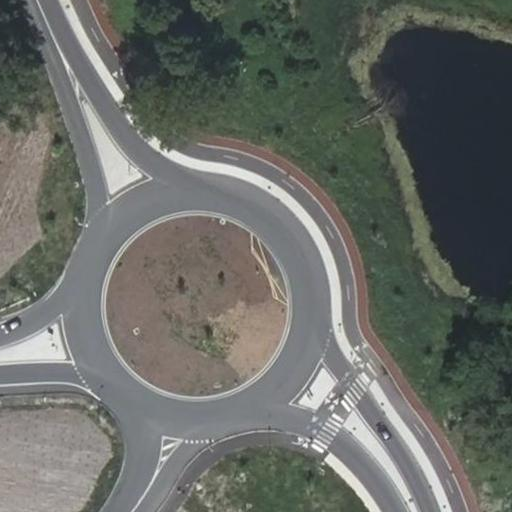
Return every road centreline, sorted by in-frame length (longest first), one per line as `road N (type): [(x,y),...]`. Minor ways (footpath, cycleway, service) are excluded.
road 1 (tertiary): [(24,0),(71,114),(104,238)]
road 2 (tertiary): [(193,189),(129,141),(77,62),(51,0)]
road 3 (tertiary): [(429,511),(406,462),(315,324)]
road 4 (tertiary): [(315,324),(316,294),(295,238),(249,199),(193,189)]
road 5 (tertiary): [(252,408),(323,431),(395,511)]
